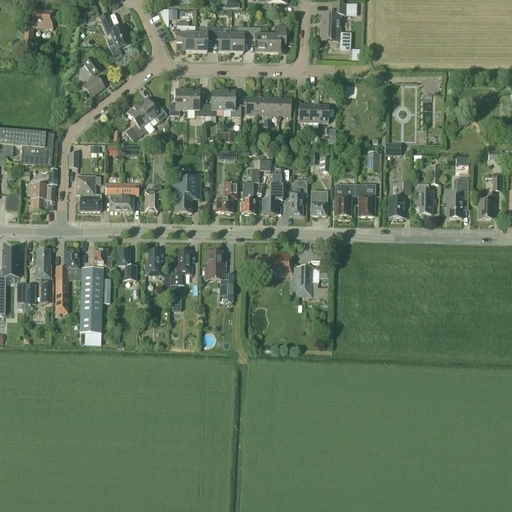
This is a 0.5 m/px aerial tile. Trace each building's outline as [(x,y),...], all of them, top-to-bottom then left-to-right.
[(239,9),(239,5),(233,0),(228,0),(225,9),(239,9)] [(356,7),(345,6),(331,6),(331,16),(329,16),(328,16),(322,16),(321,43),(338,43),(340,43),(340,52),(349,52),(349,36),(338,36),(338,34),(339,18),(339,17),(340,17),(345,17),(356,18),(356,7)] [(46,13),(34,12),(32,31),(53,32),(54,13),(46,13)] [(169,12),(169,22),(177,23),(177,13),(169,12)] [(113,31),(107,16),(99,19),(106,36),(110,35),(117,52),(130,46),(122,28),(113,31)] [(201,36),(194,36),(194,54),(206,54),(207,41),(212,41),(213,29),(213,24),(207,24),(206,31),(201,31),(201,36)] [(181,54),(194,54),(194,36),(194,30),(194,29),(188,28),(176,28),(176,41),(182,41),(181,54)] [(274,38),(267,38),(267,55),(279,56),(279,43),(285,43),(285,28),(274,28),(274,38)] [(213,29),(212,41),(218,42),(218,54),(230,55),(230,37),(218,36),(218,29),(213,29)] [(243,42),(249,42),(249,30),(238,30),(237,37),(230,37),(230,55),(243,55),(243,42)] [(254,55),(267,55),(267,38),(260,37),(260,30),(249,30),(249,42),(254,42),(254,55)] [(33,32),(25,32),(23,47),(32,48),(33,32)] [(359,63),(360,51),(352,51),(351,62),(359,63)] [(90,60),(83,65),(93,78),(95,76),(101,72),(98,68),(92,60),(91,59),(90,60)] [(104,88),(96,78),(83,88),(91,99),(104,88)] [(179,112),(187,112),(188,92),(175,92),(175,105),(169,105),(169,118),(179,118),(179,112)] [(194,118),(204,118),(205,106),(198,106),(199,92),(188,92),(187,112),(187,120),(194,120),(194,118)] [(222,113),(223,93),(211,93),(211,106),(205,106),(204,118),(205,118),(205,123),(215,123),(215,119),(215,113),(222,113)] [(234,93),(223,93),(222,113),(230,113),(229,119),(240,119),(240,107),(234,107),(234,93)] [(244,117),(255,118),(256,100),(244,99),(244,117)] [(268,100),(256,100),(255,118),(267,118),(268,100)] [(268,100),(267,118),(278,119),(279,101),(268,100)] [(148,124),(149,124),(154,120),(158,125),(167,117),(155,103),(150,107),(145,101),(135,108),(148,124)] [(279,101),(278,119),(290,119),(291,101),(279,101)] [(308,125),(308,107),(298,106),(298,124),(308,125)] [(308,107),(308,125),(318,125),(318,107),(308,107)] [(328,107),(318,107),(318,125),(328,125),(328,107)] [(148,124),(135,108),(126,115),(135,126),(130,130),(138,140),(147,133),(153,129),(149,124),(148,124)] [(50,169),(53,137),(0,131),(0,168),(4,168),(6,148),(23,150),(21,167),(50,169)] [(184,134),(175,133),(175,143),(184,143),(184,134)] [(234,144),(234,134),(224,134),(224,144),(234,144)] [(399,157),(400,144),(385,145),(384,157),(399,157)] [(501,161),(501,152),(488,152),(488,161),(501,161)] [(77,155),(69,155),(68,171),(77,171),(77,155)] [(378,174),(378,155),(367,155),(367,174),(378,174)] [(329,174),(329,159),(320,159),(320,174),(329,174)] [(271,161),(260,161),(260,172),(270,172),(271,161)] [(464,166),(460,170),(465,175),(469,170),(464,166)] [(57,171),(49,171),(49,187),(57,187),(57,171)] [(270,178),(270,202),(276,202),(282,202),(283,171),(273,171),(272,178),(270,178)] [(251,172),(251,185),(259,185),(259,172),(251,172)] [(201,176),(173,175),(172,203),(174,203),(174,215),(191,216),(192,202),(200,203),(201,176)] [(99,179),(75,179),(75,197),(79,198),(79,214),(100,214),(101,197),(95,197),(95,186),(99,187),(99,179)] [(468,179),(456,179),(455,192),(455,199),(447,199),(446,220),(461,220),(462,206),(467,206),(468,179)] [(306,183),(293,183),(293,194),(289,194),(289,203),(289,211),(290,211),(290,218),(300,218),(300,211),(302,211),(302,202),(304,202),(304,195),(306,195),(306,183)] [(410,183),(402,183),(402,197),(410,197),(410,183)] [(429,185),(417,185),(417,193),(414,192),(414,216),(417,216),(418,218),(420,220),(423,220),(426,218),(426,216),(431,216),(432,193),(429,193),(429,185)] [(30,201),(33,201),(32,213),(46,213),(46,205),(53,205),(53,192),(48,192),(48,187),(31,186),(31,193),(30,192),(30,201)] [(109,214),(121,214),(121,187),(106,186),(105,197),(109,197),(109,214)] [(233,186),(224,186),(223,202),(216,202),(216,216),(232,216),(233,202),(236,202),(236,195),(233,195),(233,186)] [(353,186),(336,186),(335,198),(335,219),(350,219),(351,198),(353,198),(353,186)] [(138,187),(121,187),(121,214),(132,215),(133,198),(137,198),(138,187)] [(252,193),(252,187),(242,187),(242,217),(254,217),(254,203),(252,203),(252,193)] [(161,188),(153,188),(153,192),(145,192),(145,203),(140,203),(139,215),(157,216),(157,203),(162,203),(163,194),(160,194),(161,188)] [(374,188),(357,188),(356,198),(359,198),(358,219),(373,220),(374,188)] [(494,195),(488,195),(488,202),(477,202),(477,221),(490,221),(490,214),(493,214),(494,195)] [(326,196),(311,196),(310,204),(310,219),(326,219),(326,196)] [(403,200),(388,199),(388,219),(402,220),(403,208),(403,202),(403,200)] [(276,202),(270,202),(262,201),(262,218),(276,218),(276,202)] [(5,280),(19,280),(19,253),(18,253),(17,252),(13,251),(12,253),(2,253),(2,275),(0,275),(0,320),(4,320),(5,280)] [(47,251),(43,251),(42,252),(37,252),(37,269),(35,269),(35,280),(41,280),(41,281),(41,289),(41,305),(53,305),(53,304),(53,280),(51,280),(51,269),(50,269),(50,252),(48,252),(47,251)] [(75,252),(73,252),(71,252),(64,252),(63,270),(56,270),(55,315),(67,315),(68,279),(77,279),(78,253),(76,253),(75,252)] [(106,252),(93,252),(93,268),(95,268),(95,270),(81,270),(79,335),(101,336),(102,305),(109,305),(109,281),(102,281),(103,276),(103,269),(110,269),(110,260),(106,260),(106,252)] [(160,253),(148,253),(147,268),(145,268),(145,278),(161,278),(162,268),(159,268),(160,253)] [(170,278),(170,299),(172,299),(172,301),(172,313),(180,313),(181,302),(177,302),(177,299),(180,299),(180,296),(182,296),(182,288),(184,288),(184,277),(192,277),(192,269),(190,269),(190,253),(179,253),(178,268),(176,267),(175,278),(170,278)] [(129,254),(116,254),(116,267),(124,267),(124,283),(136,283),(136,268),(129,268),(129,254)] [(225,282),(225,262),(222,262),(222,254),(208,254),(208,268),(205,268),(205,282),(220,282),(219,298),(227,298),(232,299),(232,305),(233,276),(228,276),(227,282),(225,282)] [(291,256),(268,255),(268,260),(255,260),(255,274),(263,274),(263,276),(274,276),(274,278),(296,279),(296,299),(311,299),(312,269),(291,269),(291,256)] [(36,285),(25,285),(24,304),(35,305),(36,285)]
